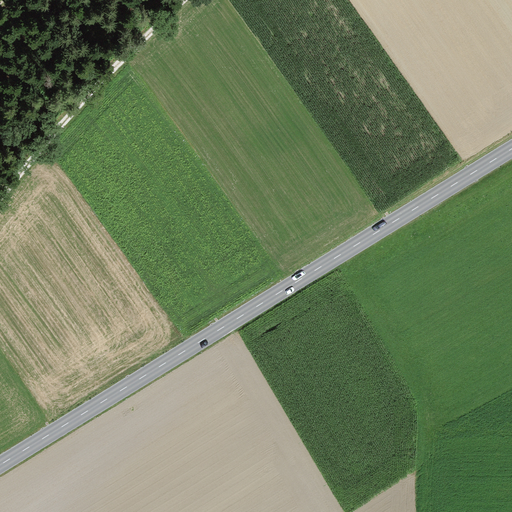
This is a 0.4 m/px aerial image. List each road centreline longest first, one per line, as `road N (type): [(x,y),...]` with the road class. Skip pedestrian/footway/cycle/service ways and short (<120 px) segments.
road 1 (secondary): [(0,463),(511,147)]
road 2 (track): [(177,0),(0,194)]
